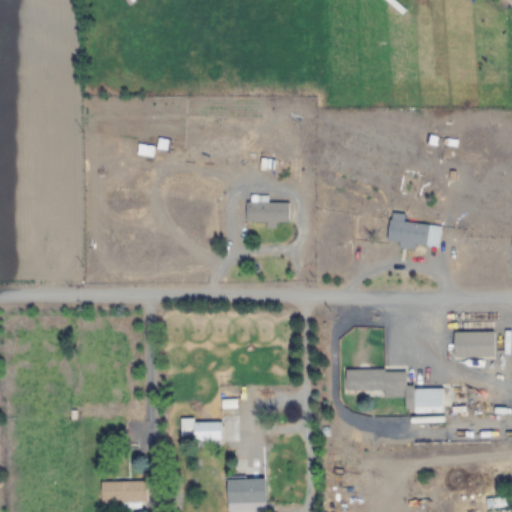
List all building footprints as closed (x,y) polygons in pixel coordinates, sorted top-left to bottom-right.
[(152,157),(153,146),(137,146),(136,157),(152,157)] [(246,200),(246,223),(288,223),(288,203),(267,203),(267,200),(246,200)] [(440,226),(399,222),(396,246),(438,250),(440,226)] [(492,357),(492,332),(453,332),(453,357),(492,357)] [(442,388),(405,388),(405,370),(344,370),(344,395),(404,395),(404,412),(442,412),(442,388)] [(179,420),(179,443),(220,443),(220,420),(179,420)] [(250,511),(264,511),(264,479),(225,479),(225,504),(250,504),(250,511)] [(145,503),(145,482),(100,482),(100,503),(145,503)]
